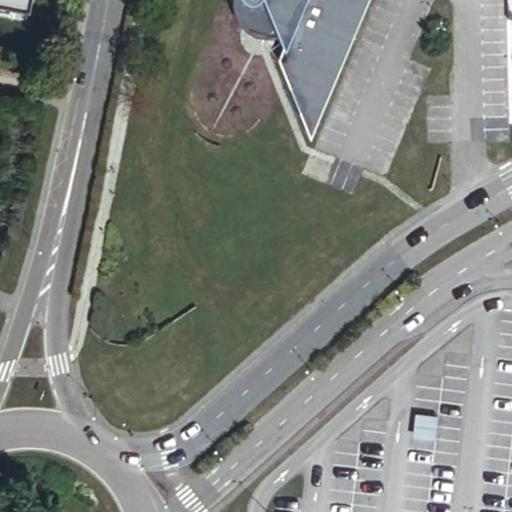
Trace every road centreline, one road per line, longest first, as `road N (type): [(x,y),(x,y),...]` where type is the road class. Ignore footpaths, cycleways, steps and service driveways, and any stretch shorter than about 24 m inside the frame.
road 1 (unclassified): [(511,186),(411,246),(195,437),(116,468)]
road 2 (unclassified): [(177,511),(394,323),(511,241)]
road 3 (tertiary): [(105,0),(53,254)]
road 4 (tertiary): [(86,443),(55,358),(53,254)]
road 5 (tertiary): [(53,254),(0,377)]
